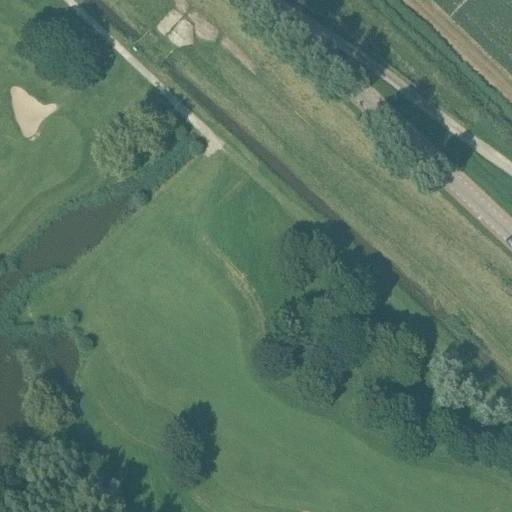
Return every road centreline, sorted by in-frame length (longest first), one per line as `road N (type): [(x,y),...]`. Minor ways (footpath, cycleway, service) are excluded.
road 1 (track): [(511,281),(239,102),(132,0)]
road 2 (tertiary): [(511,238),(291,31)]
road 3 (unclassified): [(511,172),(342,46),(291,31)]
